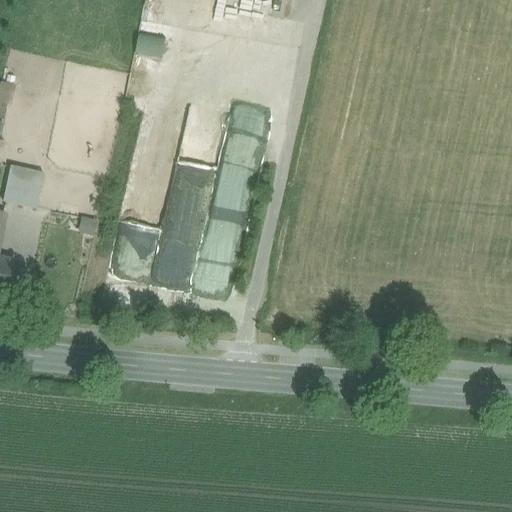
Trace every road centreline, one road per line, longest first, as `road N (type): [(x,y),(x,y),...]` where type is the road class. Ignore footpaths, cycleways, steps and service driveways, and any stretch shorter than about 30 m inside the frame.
road 1 (secondary): [(0,352),(511,403)]
road 2 (track): [(320,0),(233,375)]
